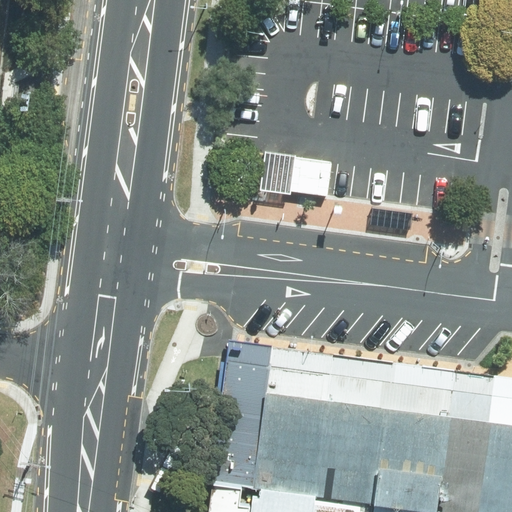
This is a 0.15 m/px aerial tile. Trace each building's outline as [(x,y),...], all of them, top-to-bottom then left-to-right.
[(256,187),(287,191),(289,176),(291,157),(260,153),(257,182),(256,187)] [(291,157),(289,176),(330,181),(333,162),(291,157)] [(289,176),(287,191),(328,197),(329,192),(330,181),(289,176)] [(414,213),(371,208),(369,225),(411,230),(414,213)] [(511,511),(511,392),(229,358),(209,511),(511,511)]
